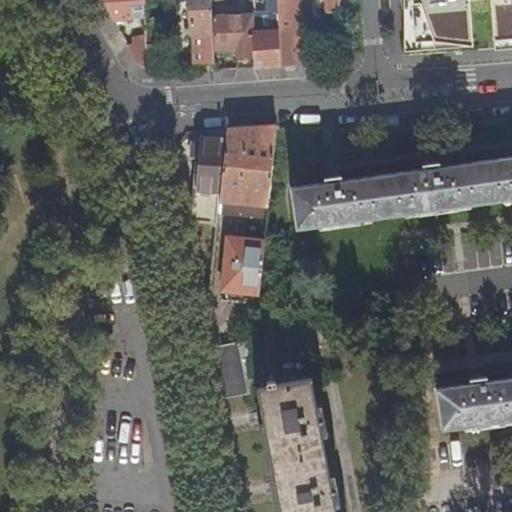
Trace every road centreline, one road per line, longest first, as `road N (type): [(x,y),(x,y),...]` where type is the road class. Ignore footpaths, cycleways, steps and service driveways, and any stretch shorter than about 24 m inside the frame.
road 1 (tertiary): [(104,85),(156,239),(207,511)]
road 2 (residential): [(376,83),(161,98),(104,85)]
road 3 (residential): [(511,74),(376,83)]
